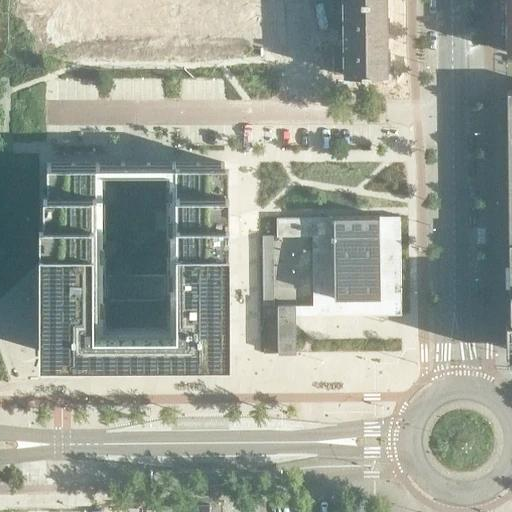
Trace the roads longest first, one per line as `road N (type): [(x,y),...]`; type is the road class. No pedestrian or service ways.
road 1 (residential): [(451,115),(51,112)]
road 2 (tertiary): [(62,445),(323,441)]
road 3 (tertiary): [(454,308),(451,115)]
